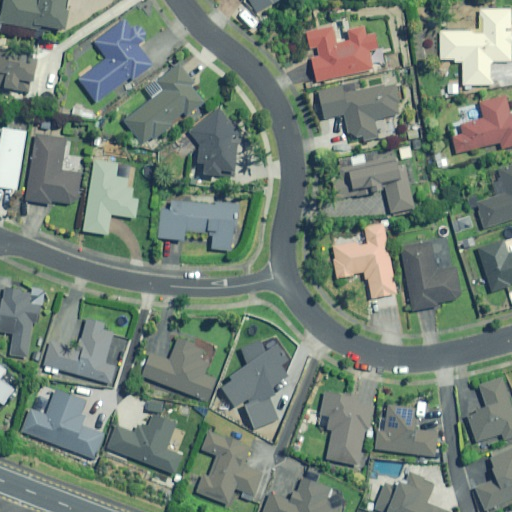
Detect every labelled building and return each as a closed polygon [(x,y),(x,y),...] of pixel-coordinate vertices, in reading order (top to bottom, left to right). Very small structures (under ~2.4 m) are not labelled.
[(67,0),(6,0),(2,23),(38,30),(38,26),(67,31),(70,13),(66,12),(67,0)] [(249,0),(258,14),(281,0),(249,0)] [(431,19),(428,0),(425,0),(411,2),(414,21),(431,19)] [(464,60),(464,85),(464,90),(472,90),(472,85),(491,85),(491,62),(511,61),(511,10),(481,10),(481,32),(441,32),(441,60),(464,60)] [(107,58),(79,79),(96,102),(130,77),(133,80),(154,65),(139,45),(144,41),(146,33),(141,28),(134,27),(131,29),(124,20),(94,42),(107,58)] [(367,36),(365,27),(348,30),(351,41),(337,44),(333,27),(308,33),(318,82),(373,70),(369,51),(379,49),(375,34),(367,36)] [(11,50),(0,48),(0,87),(33,93),(39,58),(10,53),(11,50)] [(194,83),(180,64),(157,82),(164,92),(125,121),(145,147),(172,127),(170,124),(185,113),(187,116),(205,103),(191,85),(194,83)] [(345,115),(348,133),(356,132),(357,138),(366,137),(366,140),(378,138),(375,120),(401,115),(395,84),(345,94),(344,86),(320,91),(325,119),(345,115)] [(460,85),(447,84),(446,96),(459,97),(460,85)] [(511,114),(511,115),(507,96),(480,102),(484,119),(451,126),(458,153),(501,143),(502,149),(511,146),(511,114)] [(241,132),(240,126),(227,120),(218,112),(190,133),(201,147),(199,164),(207,165),(206,176),(222,177),(235,178),(239,137),(241,132)] [(26,132),(3,129),(1,145),(0,144),(0,187),(18,190),(26,132)] [(68,140),(38,134),(26,200),(52,205),(52,201),(76,205),(82,174),(62,171),(68,140)] [(410,146),(399,149),(402,161),(414,158),(410,146)] [(445,151),(434,153),(437,169),(449,167),(445,151)] [(402,173),(397,153),(374,159),(373,153),(334,162),(343,200),(386,190),(392,215),(416,210),(407,172),(402,173)] [(118,164),(94,160),(83,231),(108,235),(111,215),(136,219),(141,191),(127,189),(128,179),(116,177),(118,164)] [(511,220),(511,169),(500,173),(502,181),(492,184),(496,197),(469,205),(472,215),(478,213),(483,229),(511,220)] [(233,251),(236,205),(161,200),(159,238),(185,240),(186,232),(214,234),(213,250),(233,251)] [(339,278),(363,273),(365,280),(370,279),(373,298),(397,294),(385,224),(366,228),(369,243),(355,246),(354,243),(333,247),(339,278)] [(511,237),(504,240),(479,249),(493,292),(511,285),(511,237)] [(438,303),(459,299),(461,293),(453,256),(449,257),(445,238),(401,247),(414,311),(439,306),(438,303)] [(43,294),(5,288),(2,310),(0,309),(0,331),(14,334),(11,356),(29,359),(35,324),(38,325),(43,294)] [(104,324),(87,318),(78,348),(51,340),(42,370),(57,375),(59,369),(112,385),(126,342),(101,334),(104,324)] [(216,347),(180,334),(170,360),(149,353),(141,376),(207,401),(216,379),(205,375),(216,347)] [(222,387),(235,408),(247,400),(251,407),(247,410),(255,431),(280,421),(272,401),(277,397),(272,389),(291,379),(283,365),(289,362),(279,345),(268,351),(260,338),(240,350),(248,365),(227,377),(230,382),(222,387)] [(0,364),(0,402),(5,406),(15,390),(0,380),(7,370),(0,364)] [(511,438),(511,400),(505,377),(480,385),(488,410),(469,416),(477,442),(502,435),(504,441),(511,438)] [(87,416),(82,414),(86,402),(56,390),(47,416),(31,410),(23,432),(95,459),(104,435),(83,427),(87,416)] [(359,398),(326,390),(321,415),(335,418),(326,459),(358,466),(366,430),(368,431),(373,407),(358,404),(359,398)] [(441,414),(389,408),(388,418),(379,417),(375,449),(436,457),(441,414)] [(177,424),(155,415),(150,428),(140,424),(136,434),(118,427),(109,449),(175,474),(182,456),(167,451),(177,424)] [(252,445),(207,429),(200,450),(218,456),(210,478),(204,476),(198,493),(230,505),(236,489),(245,492),(243,497),(254,501),(263,474),(245,468),(252,445)] [(511,449),(491,459),(499,479),(476,489),(486,511),(511,499),(511,449)] [(436,484),(411,474),(407,485),(401,482),(398,489),(386,484),(376,509),(383,511),(446,511),(428,504),(436,484)] [(333,488),(304,477),(294,503),(271,494),(264,511),(338,511),(326,507),(333,488)]
